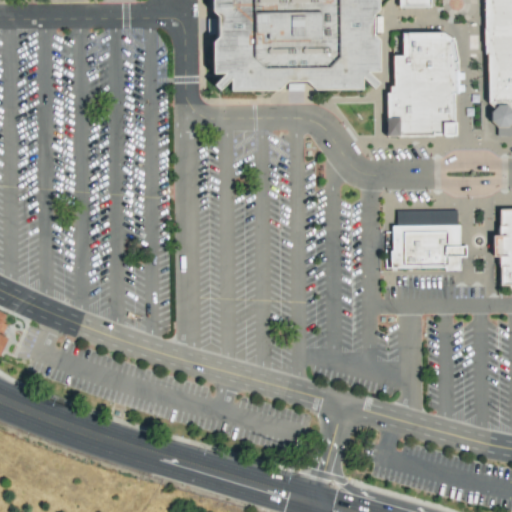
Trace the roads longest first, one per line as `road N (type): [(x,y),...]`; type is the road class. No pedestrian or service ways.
road 1 (residential): [(0,18),(153,18),(171,24),(181,41),(184,111),(296,117),(317,125),(354,168),(397,179),(511,174)]
road 2 (residential): [(0,291),(136,346),(511,449)]
road 3 (secondary): [(310,501),(115,457),(0,414)]
